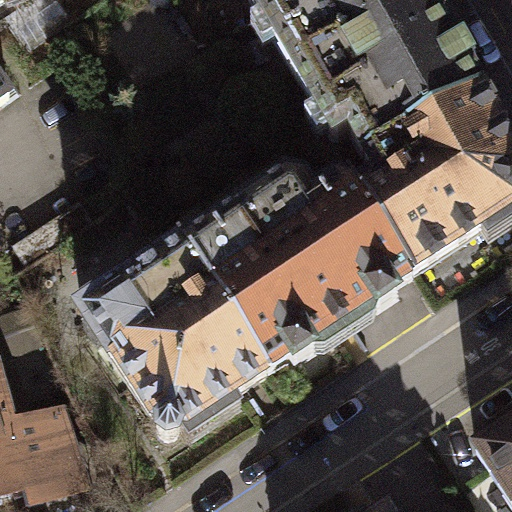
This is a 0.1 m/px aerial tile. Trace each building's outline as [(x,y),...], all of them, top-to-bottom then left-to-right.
[(0,0),(0,109),(9,103),(0,90),(0,4),(5,0),(0,0)] [(292,0),(248,0),(260,19),(292,0)] [(475,98),(418,0),(292,0),(260,19),(331,143),(347,134),(363,162),(475,98)] [(511,162),(475,98),(363,162),(375,183),(355,195),(411,280),(511,212),(511,162)] [(390,294),(411,280),(355,195),(350,187),(337,185),(323,197),(309,197),(301,185),(281,183),(182,250),(268,376),(288,362),(293,370),(312,357),(307,350),(370,307),(376,315),(396,302),(390,294)] [(175,438),(268,376),(182,250),(81,318),(158,432),(158,439),(163,444),(170,445),(175,438)] [(0,419),(9,416),(0,387),(0,419)] [(63,414),(13,429),(30,489),(23,491),(27,507),(85,491),(63,414)] [(9,416),(0,419),(0,497),(23,491),(30,489),(13,429),(9,416)] [(511,428),(476,452),(511,507),(511,428)]
